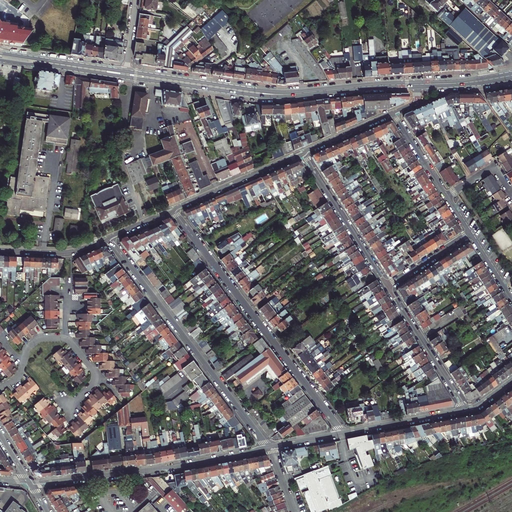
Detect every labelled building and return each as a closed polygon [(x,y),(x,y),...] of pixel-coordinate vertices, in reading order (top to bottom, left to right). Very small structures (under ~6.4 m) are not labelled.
[(157,0),(146,0),(145,8),(156,10),(157,0)] [(200,6),(191,0),(188,5),(199,15),(205,10),(200,6)] [(204,0),(200,6),(205,10),(213,3),(209,0),(204,0)] [(442,7),(434,0),(426,0),(426,1),(430,4),(429,5),(437,12),(438,12),(440,13),(444,8),(442,7)] [(434,0),(442,7),(444,8),(444,9),(446,7),(444,5),(446,3),(442,0),(434,0)] [(477,9),(484,0),(478,0),(475,3),(473,5),(477,9)] [(482,10),(490,2),(487,0),(484,0),(477,9),(475,11),(474,12),(477,15),(479,14),(477,12),(478,11),(480,12),(482,10)] [(486,13),(494,5),(490,2),(482,10),(484,12),(481,15),(480,13),(479,14),(477,15),(481,19),(484,16),(486,13)] [(486,17),(484,16),(481,19),(484,22),(497,9),(494,5),(486,13),(488,15),(486,17)] [(440,13),(437,16),(493,67),(505,65),(499,59),(500,58),(492,50),(497,44),(493,41),(496,37),(465,8),(458,16),(455,19),(453,16),(444,9),(444,8),(440,13)] [(488,26),(501,12),(497,9),(484,22),(488,26)] [(210,39),(217,33),(231,20),(230,19),(222,10),(213,19),(200,29),(208,40),(208,41),(210,39)] [(493,23),(496,25),(505,16),(501,12),(488,26),(492,29),(493,28),(491,26),(493,23)] [(140,14),(138,27),(147,28),(149,15),(140,14)] [(498,29),(499,29),(508,19),(505,16),(496,25),(495,26),(498,29)] [(504,31),(511,22),(508,19),(499,29),(503,33),(504,31)] [(0,43),(22,46),(33,32),(25,31),(17,30),(18,27),(10,26),(10,23),(7,23),(1,22),(0,20),(0,43)] [(511,22),(504,31),(507,33),(501,38),(503,40),(509,35),(511,31),(511,22)] [(166,46),(163,68),(188,71),(189,68),(182,59),(181,60),(174,57),(175,56),(177,57),(178,55),(174,50),(178,46),(182,42),(187,38),(190,35),(191,33),(194,31),(199,27),(196,23),(190,29),(187,26),(184,29),(167,45),(166,46)] [(280,41),(282,39),(285,36),(287,34),(290,32),(292,30),(288,24),(285,26),(282,29),(280,31),(277,33),(275,35),(272,38),(269,40),(267,42),(264,44),(269,50),(272,48),(274,45),(277,43),(280,41)] [(146,39),(147,28),(138,27),(136,38),(146,39)] [(309,31),(311,35),(317,44),(323,40),(313,27),(308,30),(309,31)] [(458,45),(462,41),(449,29),(445,34),(458,45)] [(95,43),(93,43),(91,58),(96,58),(97,53),(98,53),(99,48),(98,48),(100,37),(100,34),(97,33),(95,43)] [(210,39),(214,45),(216,49),(218,51),(220,54),(222,58),(227,55),(225,51),(228,49),(226,46),(224,43),(222,40),(217,33),(210,39)] [(83,57),(86,35),(84,35),(82,43),(79,42),(80,40),(74,39),(71,55),(83,57)] [(90,36),(86,35),(83,57),(91,58),(93,43),(93,40),(90,40),(90,36)] [(317,44),(311,35),(307,38),(313,47),(317,44)] [(106,37),(100,37),(98,48),(99,48),(98,53),(97,53),(96,58),(103,59),(106,39),(106,37)] [(509,49),(496,37),(493,41),(497,44),(492,50),(500,58),(509,49)] [(307,38),(303,41),(309,50),(313,47),(307,38)] [(113,40),(106,39),(103,59),(119,62),(121,61),(123,43),(112,41),(113,40)] [(313,58),(311,55),(308,51),(307,51),(306,48),(303,45),(301,42),(299,39),(292,40),(292,43),(294,43),(294,46),(296,46),(297,50),(298,49),(299,52),(301,52),(301,56),(303,56),(304,59),(305,59),(306,62),(307,62),(308,65),(310,65),(311,69),(312,69),(312,72),(314,72),(314,75),(316,75),(316,78),(318,78),(318,82),(328,81),(326,77),(324,74),(323,71),(322,71),(320,67),(318,64),(315,61),(313,58)] [(210,52),(213,50),(208,41),(208,40),(204,44),(210,52)] [(446,71),(459,70),(459,58),(459,56),(459,54),(453,55),(453,48),(445,41),(446,51),(445,51),(446,60),(445,61),(446,71)] [(155,67),(157,50),(154,50),(153,56),(144,55),(145,46),(144,46),(144,44),(136,43),(134,55),(136,56),(135,59),(141,60),(140,65),(155,67)] [(166,46),(167,45),(158,44),(157,49),(157,50),(155,67),(163,68),(166,46)] [(204,44),(200,46),(207,55),(210,52),(204,44)] [(371,77),(370,63),(370,62),(367,62),(365,45),(362,46),(363,61),(364,78),(371,77)] [(203,58),(196,50),(194,46),(189,50),(190,51),(198,61),(203,58)] [(207,55),(200,46),(196,50),(203,58),(207,55)] [(363,61),(362,46),(355,46),(356,62),(363,61)] [(446,60),(445,51),(445,49),(442,49),(442,56),(437,56),(438,72),(446,71),(445,61),(446,60)] [(198,61),(190,51),(186,55),(187,57),(193,65),(198,61)] [(434,56),(429,56),(431,73),(438,72),(437,56),(437,51),(435,51),(435,53),(434,54),(434,56)] [(332,67),(335,69),(340,80),(346,79),(344,55),(338,56),(339,64),(333,64),(332,62),(333,61),(327,52),(324,54),(331,64),(332,67)] [(403,75),(402,64),(402,55),(402,52),(398,52),(399,60),(388,61),(389,76),(403,75)] [(193,65),(187,57),(184,59),(180,54),(178,55),(182,59),(189,68),(193,65)] [(423,73),(422,58),(421,54),(418,55),(419,61),(420,62),(417,62),(416,58),(412,58),(413,74),(423,73)] [(431,73),(429,56),(429,54),(426,54),(426,58),(422,58),(423,73),(431,73)] [(475,59),(476,70),(483,69),(481,58),(478,54),(474,57),(475,59)] [(402,55),(402,64),(403,75),(413,74),(412,58),(412,55),(402,55)] [(233,78),(235,63),(237,59),(233,56),(228,60),(225,62),(229,65),(228,66),(226,71),(224,71),(223,76),(233,78)] [(389,76),(388,61),(388,56),(376,57),(376,62),(377,77),(389,76)] [(193,69),(192,72),(203,74),(205,64),(209,60),(207,57),(200,63),(199,64),(198,64),(196,66),(195,67),(193,69)] [(274,57),(268,62),(274,69),(278,74),(277,84),(283,85),(299,84),(297,66),(290,67),(291,71),(285,71),(274,57)] [(481,58),(483,69),(492,68),(481,58)] [(237,59),(235,63),(233,78),(244,79),(245,69),(244,68),(242,66),(241,64),(244,61),(237,59)] [(252,64),(257,68),(255,81),(261,82),(263,68),(262,68),(260,68),(259,66),(253,59),(251,61),(252,62),(253,63),(252,64)] [(205,64),(203,74),(209,74),(211,64),(212,64),(209,60),(205,64)] [(335,80),(330,70),(328,68),(326,64),(324,61),(319,64),(325,73),(329,80),(335,80)] [(212,75),(223,76),(224,71),(226,71),(228,66),(229,65),(225,62),(220,65),(214,69),(212,75)] [(340,80),(335,69),(330,70),(335,80),(340,80)] [(60,76),(38,72),(37,77),(34,79),(34,81),(35,84),(36,84),(35,90),(37,91),(50,92),(51,93),(52,91),(53,91),(53,90),(54,90),(55,89),(56,87),(58,87),(60,76)] [(74,78),(67,77),(65,85),(73,86),(74,85),(74,78)] [(76,78),(75,86),(75,96),(75,97),(78,97),(77,109),(83,109),(85,88),(85,80),(76,78)] [(90,80),(89,88),(89,93),(110,94),(110,99),(118,99),(117,94),(119,85),(90,80)] [(508,90),(502,91),(504,102),(506,102),(506,103),(511,111),(511,110),(511,104),(510,102),(508,90)] [(161,106),(167,107),(175,108),(188,109),(182,94),(161,91),(161,97),(161,106)] [(504,102),(502,91),(496,92),(497,104),(503,112),(506,110),(503,106),(501,102),(504,102)] [(500,114),(503,112),(497,104),(496,92),(486,94),(487,99),(492,106),(493,106),(494,108),(498,114),(499,113),(500,114)] [(147,95),(135,93),(130,127),(135,127),(135,130),(142,131),(147,95)] [(409,94),(395,95),(395,107),(400,105),(409,100),(409,94)] [(458,105),(458,94),(451,95),(451,100),(452,100),(452,110),(458,121),(464,118),(458,108),(458,105)] [(471,105),(471,94),(458,94),(458,105),(458,108),(464,118),(465,121),(467,125),(473,135),(476,140),(480,137),(471,122),(470,123),(467,118),(468,118),(468,112),(468,107),(471,107),(471,106),(471,105)] [(484,113),(481,108),(478,110),(474,104),(481,104),(482,107),(485,110),(487,109),(486,107),(488,106),(479,94),(471,94),(471,105),(471,106),(471,108),(474,112),(478,118),(483,114),(484,113)] [(372,95),(362,96),(364,105),(367,119),(377,115),(376,110),(378,110),(389,109),(389,99),(390,99),(390,95),(372,95)] [(451,100),(451,95),(443,98),(453,123),(454,126),(456,131),(462,128),(460,124),(458,121),(452,110),(452,100),(451,100)] [(362,96),(351,97),(355,114),(355,115),(356,118),(357,124),(362,121),(359,106),(364,105),(362,96)] [(345,98),(348,108),(352,108),(353,114),(355,114),(351,97),(345,98)] [(343,115),(340,98),(334,99),(336,110),(337,109),(339,116),(342,116),(343,115)] [(345,98),(340,98),(343,115),(344,116),(347,115),(347,112),(349,112),(348,108),(345,98)] [(453,123),(443,98),(430,104),(434,114),(437,121),(438,123),(442,131),(454,126),(453,123)] [(230,119),(224,100),(216,99),(223,121),(230,119)] [(318,116),(319,120),(325,138),(336,133),(334,125),(334,121),(333,117),(329,100),(316,101),(317,112),(318,114),(316,115),(317,116),(318,116)] [(317,112),(316,101),(310,102),(311,113),(314,121),(319,120),(318,116),(317,116),(316,115),(318,114),(317,112)] [(198,102),(193,103),(195,110),(200,120),(205,119),(200,109),(198,102)] [(311,113),(310,102),(303,103),(305,113),(308,123),(313,122),(314,121),(311,113)] [(242,117),(239,103),(232,105),(234,116),(238,115),(239,117),(242,117)] [(298,114),(297,104),(290,105),(291,115),(298,114)] [(434,114),(430,104),(424,106),(431,122),(433,126),(438,123),(437,121),(434,114)] [(290,105),(283,106),(284,116),(288,115),(291,115),(290,105)] [(206,106),(200,109),(205,119),(211,116),(206,106)] [(272,106),(261,106),(261,116),(261,121),(262,124),(263,124),(263,122),(265,122),(265,120),(268,120),(268,116),(272,116),(272,106)] [(272,106),(272,116),(282,116),(285,125),(287,125),(286,121),(284,116),(283,106),(272,106)] [(430,122),(431,122),(424,106),(419,109),(424,121),(428,120),(429,123),(430,122)] [(424,121),(419,109),(412,112),(421,126),(424,125),(426,124),(424,121)] [(404,118),(417,138),(425,132),(422,128),(421,126),(412,112),(405,115),(404,118)] [(20,217),(20,215),(20,212),(34,213),(34,211),(44,212),(46,212),(49,178),(35,177),(42,123),(48,124),(45,142),(66,145),(69,119),(27,113),(25,125),(24,125),(18,167),(20,167),(18,179),(11,178),(6,216),(20,217)] [(256,113),(242,117),(243,124),(244,127),(247,127),(247,128),(251,127),(252,131),(261,130),(258,118),(256,118),(256,113)] [(493,129),(483,114),(478,118),(488,133),(493,129)] [(499,118),(509,131),(511,128),(502,116),(499,118)] [(333,117),(334,121),(337,121),(338,124),(334,125),(336,133),(341,131),(339,123),(339,119),(337,119),(336,117),(335,117),(333,117)] [(279,118),(273,118),(278,136),(283,135),(280,126),(279,127),(279,118)] [(205,119),(200,120),(209,139),(210,139),(216,136),(213,129),(216,128),(216,127),(214,124),(219,122),(218,120),(211,123),(209,120),(206,122),(205,119)] [(390,122),(383,124),(390,137),(392,141),(396,139),(398,141),(402,138),(392,122),(390,122)] [(244,127),(243,124),(239,125),(243,143),(247,142),(244,127)] [(390,137),(383,124),(379,126),(384,135),(388,145),(389,145),(393,144),(392,142),(391,143),(388,138),(390,137)] [(172,125),(166,127),(162,129),(165,136),(163,137),(164,140),(161,141),(164,151),(163,151),(149,157),(153,167),(159,164),(164,162),(168,161),(170,160),(180,156),(183,155),(184,155),(186,154),(193,151),(194,151),(191,142),(178,147),(174,137),(175,136),(172,125)] [(379,126),(371,130),(374,136),(378,147),(383,154),(385,157),(389,154),(391,152),(392,152),(389,145),(388,145),(386,146),(387,147),(386,148),(383,144),(382,144),(379,138),(384,135),(379,126)] [(199,128),(196,129),(204,148),(207,146),(201,134),(199,128)] [(371,130),(363,133),(368,143),(371,149),(374,154),(375,153),(374,151),(377,149),(371,137),(374,136),(371,130)] [(310,133),(305,136),(303,131),(299,132),(296,133),(298,138),(302,148),(313,143),(311,136),(310,133)] [(457,134),(462,144),(469,141),(464,131),(457,134)] [(417,138),(423,147),(428,144),(424,138),(427,136),(425,132),(417,138)] [(363,133),(358,135),(364,149),(366,152),(369,157),(371,155),(369,152),(366,146),(365,146),(365,144),(368,143),(363,133)] [(364,149),(358,135),(353,138),(358,148),(360,154),(366,163),(368,162),(366,158),(363,152),(362,150),(364,149)] [(226,138),(220,140),(223,146),(224,149),(229,147),(226,138)] [(298,138),(291,141),(294,151),(302,148),(298,138)] [(347,140),(353,152),(356,157),(359,162),(361,161),(358,155),(356,151),(355,151),(354,150),(358,148),(353,138),(347,140)] [(394,144),(396,149),(405,143),(402,138),(398,141),(394,144)] [(232,154),(236,163),(243,161),(240,151),(236,139),(232,140),(234,147),(230,149),(231,150),(232,154)] [(80,141),(71,140),(69,153),(67,153),(65,163),(68,163),(66,174),(76,175),(80,141)] [(351,154),(353,152),(347,140),(342,143),(347,156),(351,154)] [(291,141),(281,145),(284,156),(294,151),(291,141)] [(342,143),(335,146),(339,155),(343,153),(345,157),(347,156),(342,143)] [(394,153),(396,156),(409,148),(405,143),(396,149),(392,152),(391,152),(393,154),(394,153)] [(423,147),(429,157),(437,152),(433,146),(432,146),(434,149),(432,150),(430,147),(428,144),(423,147)] [(335,146),(329,148),(333,157),(337,156),(340,161),(341,160),(339,155),(335,146)] [(253,169),(248,147),(240,151),(243,161),(247,172),(253,169)] [(324,151),(328,160),(331,159),(333,165),(336,163),(333,157),(329,148),(324,151)] [(399,160),(402,158),(411,152),(409,148),(396,156),(395,156),(398,161),(399,160)] [(499,162),(498,162),(500,165),(511,157),(510,154),(511,152),(511,149),(511,148),(498,157),(499,159),(498,160),(499,162)] [(277,150),(272,152),(275,160),(280,158),(277,150)] [(482,151),(478,153),(486,165),(489,162),(488,161),(490,160),(489,159),(492,158),(487,150),(483,152),(482,151)] [(327,164),(324,166),(326,170),(331,167),(328,160),(324,151),(318,153),(322,162),(325,161),(327,164)] [(400,164),(401,165),(414,156),(411,152),(402,158),(404,160),(400,163),(401,164),(400,164)] [(437,152),(429,157),(434,165),(442,160),(437,152)] [(322,162),(318,153),(314,155),(313,158),(319,168),(322,166),(321,163),(322,162)] [(475,157),(472,159),(477,167),(480,166),(480,167),(482,166),(483,166),(486,165),(478,153),(474,156),(475,157)] [(236,163),(232,154),(227,156),(226,156),(230,165),(230,166),(236,163)] [(383,154),(377,158),(386,173),(393,169),(391,165),(388,161),(386,159),(385,157),(383,154)] [(180,156),(170,160),(172,164),(182,161),(185,159),(183,155),(180,156)] [(402,170),(404,169),(417,161),(414,156),(401,165),(403,168),(401,169),(402,170)] [(149,157),(130,164),(135,177),(138,183),(144,180),(142,176),(150,173),(148,168),(153,167),(149,157)] [(511,157),(500,165),(503,169),(503,168),(504,170),(506,169),(507,172),(511,168),(511,157)] [(182,161),(172,164),(174,169),(184,165),(187,164),(185,159),(182,161)] [(218,183),(231,177),(227,167),(224,160),(223,159),(211,165),(218,183)] [(463,162),(465,166),(470,174),(474,172),(474,171),(475,170),(475,169),(477,167),(472,159),(468,161),(467,160),(463,162)] [(443,161),(443,160),(442,160),(434,165),(439,172),(444,169),(440,163),(443,161)] [(197,161),(190,164),(191,168),(193,173),(195,177),(197,182),(199,187),(200,190),(211,185),(207,175),(204,177),(197,161)] [(247,172),(243,161),(236,163),(240,173),(241,175),(247,172)] [(333,165),(331,167),(326,170),(322,172),(324,176),(325,178),(339,169),(337,166),(341,163),(339,161),(336,163),(333,165)] [(407,174),(408,173),(420,165),(417,161),(404,169),(407,174)] [(293,164),(288,166),(294,179),(292,181),(294,184),(300,193),(306,190),(303,186),(300,188),(297,184),(299,183),(297,180),(297,178),(298,177),(300,177),(301,177),(302,177),(303,177),(304,176),(308,174),(301,163),(297,162),(293,164)] [(230,166),(230,165),(227,167),(231,177),(240,173),(236,163),(230,166)] [(135,177),(130,164),(126,165),(133,185),(135,184),(138,183),(135,177)] [(329,183),(338,176),(336,174),(346,167),(345,164),(339,169),(325,178),(327,181),(329,183)] [(184,165),(174,169),(175,171),(176,174),(186,170),(184,165)] [(408,173),(410,177),(422,169),(420,165),(408,173)] [(285,167),(282,169),(285,178),(288,176),(290,180),(287,182),(288,184),(286,185),(288,188),(294,184),(292,181),(294,179),(288,166),(285,167)] [(449,167),(439,173),(442,178),(443,178),(444,179),(445,180),(446,182),(448,182),(451,187),(455,184),(456,184),(456,183),(459,181),(456,176),(455,176),(449,167)] [(177,176),(179,179),(190,174),(188,169),(186,170),(176,174),(177,176)] [(279,170),(275,172),(279,181),(281,179),(284,186),(283,187),(285,191),(289,189),(288,188),(286,185),(288,184),(287,182),(285,178),(282,169),(279,170)] [(422,169),(410,177),(412,180),(410,181),(411,183),(413,182),(425,174),(422,169)] [(284,193),(281,188),(279,181),(275,172),(273,173),(269,175),(272,183),(275,190),(277,188),(280,194),(282,192),(283,194),(284,193)] [(179,181),(181,184),(190,180),(194,178),(195,177),(193,173),(192,173),(190,174),(188,175),(179,179),(179,181)] [(331,186),(332,189),(350,177),(348,174),(343,178),(341,175),(338,176),(329,183),(331,186)] [(408,191),(416,186),(428,178),(425,174),(413,182),(415,184),(406,189),(408,191)] [(274,197),(277,195),(275,190),(272,183),(269,175),(266,176),(261,178),(265,186),(268,185),(270,190),(271,190),(274,197)] [(334,191),(335,193),(347,186),(346,183),(348,182),(347,181),(349,180),(350,180),(355,177),(354,176),(353,175),(350,177),(332,189),(334,191)] [(482,184),(485,188),(497,181),(495,177),(494,178),(493,176),(492,177),(491,175),(482,180),(484,183),(482,184)] [(346,183),(347,186),(353,182),(356,180),(355,177),(350,180),(349,180),(347,181),(348,182),(346,183)] [(157,178),(146,182),(150,191),(160,187),(157,178)] [(258,186),(259,189),(265,186),(261,178),(255,181),(256,183),(257,183),(258,186)] [(416,189),(418,191),(431,183),(428,178),(416,186),(418,188),(416,189)] [(168,186),(165,180),(162,181),(166,192),(164,193),(169,206),(175,204),(168,186)] [(181,185),(183,189),(192,185),(190,180),(181,184),(181,185)] [(255,181),(250,183),(255,195),(259,194),(257,190),(259,189),(258,186),(257,183),(256,183),(255,181)] [(497,181),(485,188),(488,192),(489,191),(491,194),(500,189),(499,187),(500,186),(499,185),(499,184),(497,181)] [(173,184),(174,187),(174,188),(180,202),(185,200),(177,182),(173,184)] [(337,196),(338,198),(351,189),(352,190),(353,189),(353,188),(355,187),(353,182),(347,186),(335,193),(337,196)] [(183,190),(185,193),(194,189),(197,188),(195,183),(192,185),(183,189),(183,190)] [(246,189),(246,191),(249,190),(254,201),(255,200),(258,206),(260,205),(255,195),(250,183),(244,186),(245,189),(246,189)] [(418,191),(421,196),(434,187),(431,183),(418,191)] [(130,212),(118,184),(113,186),(108,188),(100,191),(96,194),(91,196),(101,221),(113,215),(116,214),(118,218),(130,212)] [(168,186),(175,204),(180,202),(174,188),(174,187),(173,184),(168,186)] [(244,202),(245,205),(248,204),(248,202),(244,192),(246,191),(246,189),(245,189),(244,186),(238,188),(242,197),(244,202)] [(351,189),(338,198),(340,201),(341,202),(361,189),(359,187),(352,192),(351,191),(352,191),(352,190),(351,189)] [(419,197),(422,201),(427,198),(437,192),(434,187),(421,196),(419,196),(419,197)] [(242,197),(238,188),(229,192),(230,195),(231,194),(232,196),(234,200),(242,197)] [(343,206),(345,209),(357,201),(355,198),(366,191),(363,188),(361,189),(341,202),(343,206)] [(194,189),(185,193),(185,195),(187,199),(196,194),(194,189)] [(327,203),(318,189),(308,195),(317,210),(327,203)] [(500,189),(492,195),(494,198),(492,200),(495,204),(503,199),(507,196),(505,193),(504,193),(503,191),(502,192),(500,189)] [(228,203),(225,204),(223,206),(225,209),(231,206),(231,205),(232,204),(229,198),(232,196),(231,194),(230,195),(229,192),(224,194),(228,203)] [(437,192),(427,198),(429,199),(424,202),(424,203),(421,205),(422,206),(419,207),(420,208),(439,196),(437,192)] [(350,216),(351,218),(360,212),(358,210),(361,208),(362,209),(365,207),(366,209),(374,203),(375,202),(382,198),(379,193),(360,206),(348,213),(350,216)] [(218,208),(221,206),(219,201),(223,200),(225,204),(228,203),(224,194),(214,199),(218,208)] [(427,208),(429,210),(442,201),(439,196),(420,208),(419,209),(422,214),(424,212),(423,210),(427,208)] [(348,213),(360,206),(358,204),(365,199),(363,197),(357,201),(345,209),(347,211),(348,213)] [(214,199),(211,200),(216,214),(219,213),(221,217),(222,216),(222,215),(218,208),(214,199)] [(505,201),(503,199),(495,204),(491,206),(494,210),(496,209),(498,212),(506,207),(504,204),(505,204),(504,202),(505,202),(505,201)] [(211,200),(207,202),(211,212),(212,213),(213,215),(215,214),(216,216),(217,215),(216,214),(211,200)] [(431,210),(432,213),(445,205),(442,201),(429,210),(427,211),(428,212),(431,210)] [(207,202),(203,204),(207,213),(209,212),(210,213),(211,212),(207,202)] [(315,219),(318,217),(330,209),(327,203),(317,210),(313,212),(315,214),(312,217),(312,218),(306,222),(307,224),(312,221),(315,219)] [(353,221),(354,223),(366,215),(377,208),(374,203),(366,209),(360,212),(351,218),(353,221)] [(198,206),(202,215),(205,220),(206,220),(206,218),(209,217),(207,213),(203,204),(198,206)] [(438,212),(440,215),(448,210),(445,205),(432,213),(428,216),(430,219),(436,215),(435,214),(438,212)] [(205,220),(202,215),(198,206),(194,208),(198,217),(200,221),(201,222),(202,224),(206,222),(205,220)] [(79,210),(66,208),(65,217),(78,219),(79,210)] [(198,217),(194,208),(189,210),(193,219),(196,218),(199,223),(201,222),(200,221),(198,217)] [(330,209),(318,217),(320,219),(319,220),(320,222),(321,221),(333,213),(330,209)] [(184,212),(190,221),(197,230),(200,228),(193,219),(189,210),(184,212)] [(436,225),(440,222),(451,214),(448,210),(440,215),(441,217),(439,219),(429,225),(431,228),(433,226),(436,225)] [(500,220),(503,225),(511,219),(511,212),(510,213),(509,210),(500,216),(498,217),(500,220)] [(323,226),(324,225),(336,218),(335,216),(333,213),(321,221),(323,224),(322,225),(323,226)] [(439,229),(443,226),(454,219),(451,214),(440,222),(442,225),(437,227),(439,229)] [(356,226),(357,227),(369,220),(366,215),(354,223),(356,226)] [(64,219),(56,218),(54,232),(63,233),(64,219)] [(326,231),(327,230),(339,223),(338,221),(336,218),(324,225),(326,229),(325,229),(326,231)] [(359,230),(360,232),(374,223),(371,218),(369,220),(357,227),(359,230)] [(186,240),(171,220),(168,219),(162,222),(165,225),(173,236),(177,235),(183,243),(186,240)] [(374,223),(360,232),(362,235),(363,237),(376,229),(374,226),(381,221),(380,219),(374,223)] [(454,219),(443,226),(446,231),(450,228),(457,224),(454,219)] [(339,223),(327,230),(326,231),(324,232),(326,235),(320,238),(321,240),(328,236),(329,235),(342,227),(341,226),(339,223)] [(457,224),(450,228),(451,230),(452,229),(453,231),(447,235),(446,233),(443,236),(447,242),(461,233),(461,230),(457,224)] [(173,236),(165,225),(157,228),(166,240),(169,237),(172,241),(172,240),(177,245),(179,243),(173,236)] [(376,229),(363,237),(366,242),(381,232),(388,228),(387,225),(382,228),(381,225),(376,229)] [(85,228),(71,226),(70,234),(84,236),(85,228)] [(431,228),(434,233),(442,245),(447,242),(443,236),(441,234),(439,230),(437,232),(436,231),(436,230),(433,226),(431,228)] [(324,244),(331,240),(345,232),(344,230),(342,227),(329,235),(328,236),(329,238),(323,242),(324,244)] [(150,231),(160,243),(163,241),(170,250),(172,248),(166,240),(157,228),(150,231)] [(150,231),(143,234),(153,248),(157,245),(157,246),(165,257),(168,255),(160,243),(150,231)] [(345,232),(331,240),(333,243),(324,248),(326,250),(339,242),(348,236),(347,235),(345,232)] [(366,242),(369,247),(384,237),(381,232),(366,242)] [(229,249),(231,253),(236,249),(240,246),(251,237),(249,234),(243,239),(242,238),(243,237),(240,233),(229,238),(228,237),(225,239),(225,240),(219,244),(220,246),(217,248),(222,254),(229,249)] [(431,233),(429,234),(432,239),(438,248),(442,245),(434,233),(432,234),(431,233)] [(136,238),(145,250),(148,248),(154,255),(155,254),(158,258),(160,256),(153,248),(143,234),(136,238)] [(348,236),(339,242),(340,244),(330,251),(331,254),(342,247),(351,241),(350,239),(348,236)] [(425,238),(427,242),(433,251),(438,248),(432,239),(429,241),(429,240),(427,236),(425,238)] [(369,247),(372,251),(384,244),(382,241),(385,239),(384,237),(369,247)] [(120,243),(135,263),(140,260),(138,257),(136,254),(135,255),(134,253),(137,251),(129,241),(126,238),(122,240),(120,243)] [(136,238),(129,241),(137,251),(140,249),(144,253),(140,256),(144,260),(150,256),(145,250),(136,238)] [(414,241),(416,244),(424,256),(428,254),(423,245),(420,246),(420,245),(418,242),(419,241),(417,239),(414,241)] [(391,246),(375,256),(378,260),(393,251),(391,248),(401,241),(400,240),(391,246)] [(420,241),(423,245),(428,254),(433,251),(427,242),(424,244),(424,243),(424,242),(422,240),(420,241)] [(334,255),(336,257),(354,245),(352,243),(351,241),(342,247),(343,249),(334,255)] [(372,251),(375,256),(391,246),(388,241),(384,244),(372,251)] [(401,252),(402,253),(406,251),(405,247),(407,246),(411,253),(408,255),(414,263),(419,259),(411,246),(408,241),(398,247),(400,251),(401,252)] [(307,254),(312,251),(306,242),(302,245),(307,254)] [(460,248),(465,256),(468,254),(470,257),(476,253),(470,244),(467,243),(460,248)] [(413,245),(411,246),(419,259),(424,256),(416,244),(414,246),(413,245)] [(341,262),(345,259),(357,251),(354,245),(336,257),(327,263),(329,266),(328,266),(329,268),(340,260),(341,262)] [(225,267),(237,258),(235,254),(242,248),(240,246),(236,249),(231,253),(221,261),(225,267)] [(99,249),(103,258),(104,259),(108,258),(110,262),(111,262),(115,267),(118,265),(106,249),(103,248),(99,249)] [(460,248),(456,251),(463,262),(465,260),(471,269),(473,267),(470,263),(468,260),(465,256),(460,248)] [(101,263),(95,251),(91,253),(95,262),(97,261),(99,264),(101,263)] [(346,264),(347,265),(360,256),(357,251),(345,259),(346,261),(341,265),(342,267),(346,264)] [(378,260),(381,265),(401,252),(400,251),(395,254),(393,251),(378,260)] [(451,253),(457,262),(460,260),(462,262),(463,262),(456,251),(451,253)] [(225,267),(230,273),(242,263),(240,260),(239,261),(238,259),(239,258),(239,259),(241,258),(246,254),(245,252),(237,258),(225,267)] [(401,252),(381,265),(384,269),(397,261),(396,260),(399,258),(399,256),(402,254),(402,253),(401,252)] [(95,262),(91,253),(86,255),(92,267),(95,266),(98,272),(100,271),(95,262)] [(451,253),(447,256),(454,267),(458,264),(457,262),(451,253)] [(92,267),(86,255),(80,258),(83,263),(87,269),(92,267)] [(360,256),(347,265),(350,270),(364,261),(360,256)] [(447,256),(443,259),(450,270),(454,267),(447,256)] [(74,263),(77,267),(83,263),(80,258),(78,258),(75,261),(76,262),(74,263)] [(384,269),(387,274),(392,271),(392,272),(396,269),(396,268),(400,266),(397,263),(402,260),(401,258),(397,261),(384,269)] [(62,259),(51,259),(51,273),(56,273),(62,268),(62,259)] [(204,266),(198,259),(193,263),(192,264),(198,271),(199,270),(204,266)] [(443,259),(439,262),(446,273),(450,270),(443,259)] [(234,278),(242,272),(240,270),(243,267),(242,267),(247,263),(246,261),(242,263),(230,273),(234,278)] [(364,261),(350,270),(345,273),(347,275),(347,276),(352,272),(354,276),(368,267),(364,261)] [(439,262),(433,265),(443,281),(445,280),(443,276),(446,274),(446,273),(439,262)] [(482,262),(473,267),(471,269),(470,269),(472,272),(468,275),(469,276),(471,275),(485,266),(482,262)] [(81,270),(82,272),(87,269),(83,263),(77,267),(80,271),(81,270)] [(254,266),(252,263),(242,272),(234,278),(238,283),(246,277),(244,274),(249,271),(248,270),(254,266)] [(391,278),(405,269),(402,264),(400,266),(396,268),(396,269),(392,272),(392,271),(387,274),(389,277),(391,278)] [(113,280),(114,283),(126,274),(118,265),(115,267),(98,280),(95,282),(98,286),(99,287),(107,281),(109,283),(113,280)] [(433,265),(427,269),(435,281),(438,279),(440,282),(443,281),(433,265)] [(460,276),(464,273),(460,266),(455,269),(458,272),(460,276)] [(485,266),(471,275),(472,276),(474,275),(476,277),(487,270),(485,266)] [(149,267),(142,272),(147,278),(153,273),(149,267)] [(368,267),(354,276),(347,280),(352,288),(362,281),(361,279),(366,275),(371,272),(369,270),(368,267)] [(199,279),(201,281),(209,274),(205,269),(201,273),(185,285),(187,288),(199,279)] [(427,269),(423,272),(431,285),(433,283),(436,287),(438,285),(435,281),(427,269)] [(250,292),(254,288),(250,284),(260,276),(255,270),(246,277),(238,283),(246,294),(250,292)] [(487,270),(476,277),(474,279),(475,281),(477,280),(479,282),(490,275),(487,270)] [(323,272),(315,277),(319,283),(327,278),(323,272)] [(423,272),(418,275),(426,287),(429,291),(430,293),(432,291),(429,286),(431,285),(423,272)] [(117,286),(117,288),(129,279),(126,274),(114,283),(111,286),(113,285),(115,287),(117,286)] [(195,293),(197,292),(205,285),(206,286),(209,283),(209,282),(213,279),(209,274),(201,281),(198,283),(200,285),(193,291),(195,293)] [(414,278),(422,290),(426,287),(418,275),(414,278)] [(490,275),(479,282),(472,286),(473,288),(478,285),(480,287),(493,279),(490,275)] [(46,282),(51,286),(54,286),(54,278),(50,278),(46,282)] [(414,278),(409,281),(417,293),(422,290),(414,278)] [(117,288),(114,290),(117,294),(119,293),(132,283),(129,279),(117,288)] [(205,285),(197,292),(198,294),(202,291),(202,290),(203,289),(205,293),(216,284),(213,279),(209,282),(209,283),(206,286),(205,285)] [(482,289),(483,291),(496,283),(493,279),(480,287),(479,288),(481,289),(482,289)] [(363,294),(364,295),(379,285),(378,284),(376,280),(370,284),(367,286),(369,289),(365,291),(366,292),(363,294)] [(409,281),(404,284),(416,301),(418,300),(414,295),(417,293),(409,281)] [(42,285),(42,290),(50,290),(51,286),(46,282),(42,285)] [(126,292),(127,293),(135,287),(132,283),(119,293),(122,296),(125,293),(126,292)] [(496,283),(483,291),(482,292),(483,294),(484,293),(486,296),(498,288),(496,283)] [(204,301),(209,297),(212,295),(213,295),(216,292),(220,289),(216,284),(205,293),(207,295),(206,295),(206,296),(200,301),(202,303),(204,301)] [(416,301),(404,284),(398,288),(397,291),(408,307),(416,301)] [(250,292),(254,297),(257,295),(262,291),(258,285),(254,288),(250,292)] [(363,295),(367,301),(382,290),(381,288),(379,285),(364,295),(363,295)] [(163,286),(157,291),(160,295),(167,290),(163,286)] [(125,302),(139,291),(135,287),(127,293),(124,296),(124,297),(123,298),(125,300),(123,302),(124,303),(125,302)] [(498,288),(486,296),(480,300),(481,302),(485,300),(485,299),(488,297),(489,300),(501,292),(498,288)] [(212,295),(209,297),(210,299),(205,303),(206,304),(204,305),(205,306),(203,307),(204,308),(213,302),(224,294),(220,289),(216,292),(213,295),(212,295)] [(382,290),(367,301),(363,303),(365,306),(371,302),(372,305),(386,296),(385,294),(382,290)] [(143,298),(139,291),(125,302),(127,304),(129,303),(132,307),(143,298)] [(501,292),(489,300),(484,303),(485,305),(491,302),(493,305),(496,303),(505,298),(501,292)] [(169,293),(162,298),(165,301),(171,296),(169,293)] [(207,295),(205,293),(196,300),(197,302),(199,300),(200,301),(206,296),(206,295),(207,295)] [(224,294),(213,302),(214,304),(209,308),(211,311),(219,304),(220,305),(224,302),(223,301),(227,298),(224,294)] [(408,307),(411,312),(421,306),(419,303),(430,296),(428,294),(425,295),(421,298),(418,300),(416,301),(408,307)] [(255,306),(262,301),(257,295),(254,297),(251,300),(255,306)] [(175,301),(171,296),(165,301),(168,306),(175,301)] [(370,309),(372,312),(389,301),(386,296),(372,305),(374,307),(370,309)] [(135,315),(142,309),(140,307),(147,302),(143,298),(132,307),(135,310),(127,316),(130,319),(135,315)] [(205,315),(209,320),(212,318),(231,303),(227,298),(223,301),(224,302),(220,305),(219,304),(211,311),(205,315)] [(255,306),(262,315),(279,302),(275,298),(267,303),(264,299),(262,301),(255,306)] [(488,313),(489,316),(508,304),(505,298),(496,303),(493,305),(489,308),(491,311),(488,313)] [(172,311),(178,306),(183,302),(180,299),(169,307),(172,311)] [(389,301),(372,312),(374,315),(382,310),(384,312),(393,306),(389,301)] [(411,312),(414,317),(424,311),(422,308),(423,308),(428,304),(427,301),(421,306),(411,312)] [(262,315),(268,323),(285,310),(293,304),(291,302),(283,308),(279,302),(262,315)] [(231,303),(212,318),(216,323),(223,317),(235,308),(231,303)] [(135,315),(139,320),(153,309),(149,304),(142,309),(135,315)] [(498,313),(500,316),(511,308),(508,304),(489,316),(491,318),(494,317),(493,316),(498,313)] [(414,317),(420,326),(432,318),(428,312),(435,308),(433,305),(424,311),(414,317)] [(178,306),(172,311),(176,315),(181,311),(178,306)] [(393,306),(384,312),(385,315),(379,319),(381,321),(387,317),(388,318),(392,315),(391,315),(396,311),(393,306)] [(218,325),(220,327),(238,313),(235,308),(223,317),(225,320),(218,325)] [(498,323),(502,320),(511,314),(511,309),(511,308),(500,316),(495,319),(498,323)] [(139,320),(143,325),(156,314),(153,309),(139,320)] [(186,315),(183,310),(181,311),(176,315),(179,320),(186,315)] [(268,323),(273,329),(277,327),(282,322),(280,320),(286,315),(285,314),(287,312),(285,310),(268,323)] [(45,319),(58,319),(57,316),(60,316),(60,311),(57,311),(44,311),(43,311),(43,315),(45,315),(45,319)] [(387,317),(381,321),(382,324),(388,320),(390,322),(392,321),(399,316),(396,311),(391,315),(392,315),(388,318),(387,317)] [(93,317),(93,313),(87,313),(77,313),(77,317),(80,317),(80,322),(91,322),(92,322),(92,317),(93,317)] [(238,313),(220,327),(216,331),(218,333),(230,325),(231,327),(242,318),(238,313)] [(143,332),(144,331),(160,319),(156,314),(143,325),(145,327),(142,330),(143,332)] [(179,320),(183,325),(191,319),(187,314),(186,315),(179,320)] [(497,330),(499,332),(499,333),(503,331),(510,326),(511,324),(511,314),(502,320),(504,323),(500,326),(501,327),(497,330)] [(26,319),(34,329),(39,325),(35,321),(30,316),(26,319)] [(294,319),(291,316),(282,322),(277,327),(281,333),(291,325),(289,323),(294,319)] [(399,316),(392,321),(395,325),(402,321),(399,316)] [(432,318),(420,326),(422,330),(423,330),(428,326),(429,326),(434,322),(438,320),(437,319),(435,320),(433,317),(432,318)] [(242,318),(231,327),(223,333),(225,335),(228,333),(229,334),(234,330),(235,333),(247,324),(242,318)] [(26,319),(22,323),(30,333),(34,329),(26,319)] [(58,319),(45,319),(45,324),(46,324),(46,327),(57,327),(57,323),(60,323),(59,319),(58,319)] [(160,319),(144,331),(145,332),(148,330),(148,331),(150,329),(152,332),(163,324),(160,319)] [(402,321),(395,325),(390,328),(392,331),(383,336),(385,339),(397,332),(406,326),(402,321)] [(18,326),(26,336),(30,333),(22,323),(18,326)] [(155,337),(167,328),(163,324),(152,332),(148,335),(146,337),(149,341),(155,337)] [(237,335),(239,338),(242,336),(251,329),(247,324),(235,333),(228,338),(229,341),(237,335)] [(18,326),(14,330),(19,336),(22,340),(26,336),(18,326)] [(406,326),(397,332),(399,334),(391,339),(387,342),(388,345),(391,343),(392,342),(396,340),(409,331),(406,326)] [(158,340),(159,341),(170,333),(167,328),(155,337),(158,340)] [(77,338),(84,338),(91,338),(91,334),(90,334),(90,329),(79,329),(79,334),(77,334),(77,338)] [(251,344),(257,339),(253,335),(254,334),(251,329),(242,336),(247,342),(248,341),(250,344),(251,343),(251,344)] [(346,335),(349,339),(357,334),(353,329),(346,335)] [(19,336),(14,330),(9,334),(11,336),(10,337),(13,341),(19,336)] [(190,334),(194,339),(200,335),(196,330),(190,334)] [(428,339),(434,348),(445,341),(450,337),(448,334),(445,336),(442,330),(428,339)] [(409,331),(396,340),(392,342),(391,343),(394,346),(391,348),(392,350),(393,349),(412,337),(409,331)] [(492,336),(497,342),(503,338),(501,336),(502,335),(506,335),(503,331),(499,333),(499,332),(492,336)] [(166,351),(172,347),(178,342),(170,333),(159,341),(159,342),(166,351)] [(194,339),(198,344),(204,340),(200,335),(194,339)] [(19,336),(13,341),(16,344),(17,344),(19,346),(24,342),(22,340),(19,336)] [(492,336),(488,338),(502,360),(506,357),(497,342),(492,336)] [(412,337),(393,349),(394,351),(401,347),(400,346),(401,345),(407,353),(418,346),(412,337)] [(91,338),(84,338),(84,342),(81,342),(81,346),(89,346),(98,346),(98,342),(96,342),(96,338),(91,338)] [(261,339),(253,345),(261,355),(269,349),(261,339)] [(204,340),(198,344),(202,349),(207,345),(204,340)] [(294,354),(295,353),(298,357),(309,348),(303,341),(299,344),(296,346),(296,347),(292,350),(294,354)] [(434,348),(441,359),(454,350),(451,345),(448,347),(445,341),(434,348)] [(309,348),(298,357),(301,361),(302,362),(306,359),(305,358),(309,355),(310,355),(318,349),(324,345),(322,343),(320,345),(319,344),(316,346),(315,344),(309,348)] [(207,345),(202,349),(205,354),(211,349),(207,345)] [(166,351),(165,352),(169,358),(172,356),(182,348),(180,346),(174,350),(172,347),(166,351)] [(407,353),(401,357),(402,360),(404,359),(406,362),(422,352),(418,346),(407,353)] [(182,348),(172,356),(177,362),(178,361),(187,354),(182,348)] [(55,360),(58,363),(60,361),(69,353),(67,351),(65,352),(62,349),(54,356),(56,359),(55,360)] [(269,349),(261,355),(259,356),(250,363),(246,366),(242,369),(238,372),(235,374),(234,375),(242,385),(246,383),(248,385),(250,383),(253,380),(254,381),(256,379),(256,378),(259,376),(260,376),(262,374),(266,370),(268,373),(267,374),(266,379),(271,379),(272,379),(273,381),(277,378),(279,377),(279,378),(287,372),(269,349)] [(306,359),(302,362),(305,366),(313,360),(317,357),(321,354),(320,352),(320,351),(318,349),(310,355),(309,355),(305,358),(306,359)] [(212,350),(206,355),(210,360),(215,356),(216,356),(212,350)] [(0,364),(0,365),(9,358),(6,356),(8,354),(6,351),(5,352),(0,355),(0,364)] [(308,370),(309,371),(313,368),(312,367),(316,364),(325,358),(330,354),(328,351),(323,355),(315,362),(313,360),(305,366),(308,370)] [(69,353),(60,361),(62,364),(63,363),(66,367),(74,360),(72,356),(74,355),(71,352),(69,353)] [(422,352),(406,362),(399,367),(401,370),(406,367),(405,366),(411,362),(413,366),(426,358),(422,352)] [(103,353),(96,353),(96,357),(94,357),(94,361),(103,361),(110,361),(110,357),(108,357),(108,353),(103,353)] [(178,361),(184,368),(192,362),(187,354),(178,361)] [(238,364),(234,367),(230,370),(226,373),(222,376),(226,381),(230,378),(234,375),(235,374),(238,372),(242,369),(246,366),(250,363),(259,356),(258,354),(253,357),(251,354),(246,358),(242,361),(238,364)] [(502,360),(501,360),(510,375),(511,374),(511,365),(508,360),(506,357),(502,360)] [(2,369),(4,372),(12,365),(10,362),(12,361),(9,358),(0,365),(0,368),(1,370),(2,369)] [(76,358),(74,360),(66,367),(65,367),(67,370),(68,369),(71,372),(79,365),(77,363),(79,361),(76,358)] [(311,374),(312,375),(320,369),(319,367),(323,363),(327,361),(325,358),(316,364),(312,367),(313,368),(309,371),(310,373),(311,374)] [(429,363),(426,358),(413,366),(410,369),(413,373),(414,373),(429,363)] [(444,364),(451,374),(458,369),(452,359),(444,364)] [(500,359),(495,362),(505,379),(510,375),(501,360),(500,359)] [(100,366),(100,369),(109,369),(116,369),(116,366),(115,366),(115,361),(110,361),(103,361),(103,366),(100,366)] [(219,361),(214,365),(219,371),(224,367),(219,361)] [(505,379),(495,362),(494,361),(490,364),(491,367),(501,382),(505,379)] [(184,368),(182,370),(191,382),(193,381),(202,374),(192,362),(184,368)] [(12,365),(4,372),(3,373),(6,376),(7,375),(9,378),(17,371),(15,368),(17,366),(14,363),(12,365)] [(315,379),(316,380),(320,377),(319,376),(323,373),(324,373),(333,366),(331,363),(326,367),(324,366),(320,369),(312,375),(315,379)] [(429,363),(414,373),(415,375),(422,371),(424,374),(432,368),(429,363)] [(79,365),(71,372),(70,373),(72,376),(73,375),(76,378),(84,371),(82,368),(84,367),(81,364),(79,365)] [(320,377),(316,380),(319,384),(331,375),(332,375),(330,372),(336,367),(335,365),(333,366),(324,373),(323,373),(319,376),(320,377)] [(323,389),(326,393),(338,384),(336,381),(341,378),(343,380),(354,372),(351,367),(345,371),(330,382),(326,385),(327,386),(323,389)] [(458,369),(451,374),(453,378),(461,373),(463,372),(464,371),(461,367),(458,369)] [(487,369),(487,370),(497,385),(501,382),(491,367),(487,369)] [(319,384),(323,389),(327,386),(326,385),(330,382),(345,371),(342,368),(336,372),(337,374),(333,377),(331,375),(319,384)] [(424,374),(417,378),(419,380),(416,382),(414,385),(415,386),(420,383),(430,376),(435,373),(432,368),(424,374)] [(484,373),(493,388),(497,385),(487,370),(483,372),(484,373)] [(76,383),(79,386),(87,379),(85,376),(87,374),(84,371),(76,378),(73,381),(75,383),(76,383)] [(279,377),(277,378),(280,382),(273,387),(276,390),(283,385),(292,379),(287,372),(279,378),(279,377)] [(435,373),(430,376),(433,382),(439,378),(435,373)] [(453,378),(456,382),(467,375),(465,373),(462,375),(461,373),(453,378)] [(489,391),(493,388),(484,373),(479,376),(480,377),(489,391)] [(170,379),(160,387),(161,395),(181,380),(177,374),(170,379)] [(202,374),(193,381),(197,386),(196,387),(197,388),(198,387),(200,389),(208,383),(202,374)] [(456,382),(459,387),(467,382),(469,380),(470,380),(467,375),(456,382)] [(489,391),(480,377),(477,379),(475,375),(473,376),(474,377),(485,394),(489,391)] [(160,387),(170,379),(168,376),(162,381),(162,382),(159,384),(160,387)] [(122,377),(116,377),(116,381),(113,381),(113,385),(117,385),(128,385),(128,381),(127,381),(126,377),(122,377)] [(470,392),(472,394),(475,393),(477,391),(481,397),(485,394),(474,377),(472,378),(476,385),(474,386),(475,388),(470,392)] [(28,383),(25,385),(33,393),(36,391),(36,392),(39,389),(30,378),(27,381),(28,383)] [(445,388),(439,378),(433,382),(432,382),(425,386),(427,395),(427,396),(430,411),(454,407),(455,404),(450,396),(435,399),(433,391),(445,388)] [(292,379),(283,385),(288,392),(297,385),(292,379)] [(146,389),(140,380),(139,381),(137,382),(143,392),(146,389)] [(459,387),(462,391),(469,386),(467,382),(459,387)] [(194,402),(200,397),(212,388),(208,383),(200,389),(190,397),(194,402)] [(462,391),(464,395),(470,392),(475,388),(474,386),(472,384),(469,386),(462,391)] [(33,393),(25,385),(22,388),(21,386),(18,389),(28,400),(30,397),(29,396),(33,393)] [(128,385),(117,385),(117,389),(120,389),(120,393),(123,393),(123,397),(130,397),(130,389),(132,389),(132,385),(128,385)] [(297,385),(288,392),(292,397),(301,391),(297,385)] [(405,385),(400,389),(401,391),(402,390),(405,394),(406,400),(399,401),(402,417),(413,414),(408,390),(405,385)] [(413,414),(430,411),(427,396),(418,397),(416,391),(414,392),(413,387),(408,390),(413,414)] [(200,404),(216,392),(212,388),(200,397),(201,399),(198,402),(200,404)] [(450,396),(445,388),(433,391),(435,399),(450,396)] [(25,402),(28,400),(18,389),(15,391),(16,393),(14,395),(21,404),(24,401),(25,402)] [(94,396),(102,405),(106,403),(106,404),(109,401),(103,394),(99,389),(96,391),(97,393),(94,396)] [(389,396),(389,399),(399,392),(398,390),(391,394),(389,396)] [(117,399),(110,391),(107,393),(106,392),(103,394),(109,401),(112,405),(115,403),(114,402),(117,399)] [(258,391),(253,395),(257,400),(262,396),(258,391)] [(293,431),(299,427),(297,424),(303,420),(316,410),(301,391),(292,397),(282,405),(277,409),(280,414),(293,431)] [(186,392),(172,402),(163,404),(164,411),(173,410),(190,397),(188,395),(186,392)] [(207,401),(209,404),(219,396),(216,392),(200,404),(201,406),(207,401)] [(5,398),(3,394),(0,395),(0,405),(6,402),(8,401),(6,397),(5,398)] [(91,398),(88,401),(96,410),(99,408),(100,409),(103,406),(102,405),(94,396),(93,394),(90,397),(91,398)] [(499,399),(511,415),(511,410),(511,409),(511,407),(511,404),(505,395),(499,399)] [(209,404),(207,405),(210,409),(222,400),(219,396),(209,404)] [(40,412),(49,404),(51,402),(49,400),(46,401),(44,398),(35,406),(37,410),(36,411),(38,413),(40,412)] [(510,418),(511,416),(511,415),(499,399),(494,403),(503,415),(506,412),(510,418)] [(209,416),(214,413),(215,412),(225,404),(222,400),(210,409),(206,412),(202,413),(203,417),(209,416)] [(96,410),(88,401),(85,403),(87,405),(84,408),(87,411),(92,417),(95,415),(96,416),(99,413),(96,410)] [(0,414),(9,409),(12,408),(9,404),(8,405),(6,402),(0,405),(0,414)] [(507,420),(503,415),(494,403),(488,408),(494,416),(498,414),(505,423),(506,422),(506,421),(507,420)] [(51,407),(49,404),(40,412),(42,415),(41,416),(44,419),(56,408),(53,405),(51,407)] [(129,449),(134,448),(133,442),(131,430),(130,420),(128,404),(124,407),(117,413),(119,426),(119,428),(125,427),(126,436),(127,449),(129,449)] [(215,412),(218,416),(228,408),(225,404),(215,412)] [(368,423),(366,413),(365,407),(364,404),(361,405),(361,408),(353,409),(352,408),(347,409),(349,421),(355,420),(354,418),(361,416),(363,424),(368,423)] [(373,414),(372,407),(371,404),(367,405),(368,406),(369,412),(366,413),(368,423),(378,421),(376,414),(373,414)] [(378,406),(372,407),(373,414),(376,414),(378,421),(381,421),(379,414),(378,406)] [(51,423),(59,416),(57,413),(59,411),(56,408),(44,419),(46,422),(48,421),(50,424),(51,423)] [(218,416),(221,420),(231,412),(228,408),(218,416)] [(484,411),(492,422),(494,421),(501,430),(503,428),(494,416),(488,408),(484,411)] [(0,419),(1,422),(12,415),(9,409),(0,414),(0,419)] [(303,420),(307,425),(308,425),(310,423),(320,415),(316,410),(303,420)] [(1,422),(4,426),(18,418),(21,416),(18,411),(16,413),(17,415),(14,417),(12,415),(1,422)] [(81,416),(88,425),(91,423),(90,422),(94,419),(92,417),(87,411),(84,414),(82,412),(79,414),(81,416)] [(480,414),(486,423),(488,425),(490,423),(492,426),(495,429),(496,428),(492,422),(484,411),(480,414)] [(231,412),(221,420),(224,424),(227,421),(234,416),(231,412)] [(278,433),(283,438),(293,431),(280,414),(277,416),(282,423),(281,424),(283,427),(277,432),(278,433)] [(482,426),(486,423),(480,414),(474,415),(477,430),(478,430),(477,424),(480,424),(482,426)] [(310,423),(308,425),(309,434),(312,434),(316,433),(320,432),(324,431),(329,430),(329,428),(326,424),(323,426),(322,426),(322,427),(321,426),(319,426),(319,425),(324,421),(322,418),(320,415),(310,423)] [(477,430),(474,415),(469,416),(471,427),(472,433),(473,433),(475,437),(477,436),(475,432),(477,432),(477,430)] [(55,430),(63,423),(66,420),(64,417),(62,419),(59,416),(51,423),(54,426),(53,427),(55,430)] [(80,421),(77,423),(84,431),(87,429),(87,430),(90,427),(88,425),(81,416),(78,419),(80,421)] [(230,425),(219,427),(216,430),(214,432),(224,430),(231,428),(235,427),(240,424),(234,416),(227,421),(230,425)] [(130,420),(131,430),(141,428),(143,443),(146,442),(150,442),(145,417),(130,420)] [(4,426),(8,432),(19,425),(21,424),(18,418),(4,426)] [(453,419),(456,430),(457,436),(458,435),(462,435),(458,418),(453,419)] [(19,425),(8,432),(11,438),(25,429),(33,424),(35,422),(33,420),(21,428),(19,425)] [(451,432),(448,420),(445,421),(443,421),(445,432),(446,435),(446,436),(447,438),(448,437),(448,435),(451,434),(451,432)] [(84,431),(77,423),(75,421),(72,424),(74,426),(71,428),(78,436),(81,434),(81,435),(85,432),(84,431)] [(193,421),(194,430),(199,456),(210,454),(208,443),(202,444),(197,421),(193,421)] [(39,431),(42,429),(35,422),(33,424),(39,431)] [(434,423),(429,424),(444,445),(447,449),(448,447),(442,439),(444,438),(443,437),(440,433),(438,422),(434,423)] [(55,430),(52,433),(54,436),(56,435),(59,438),(67,431),(64,428),(66,426),(63,423),(55,430)] [(235,427),(237,440),(239,448),(246,446),(243,432),(238,433),(238,430),(242,427),(240,424),(235,427)] [(442,446),(444,445),(429,424),(425,425),(420,426),(426,436),(432,434),(435,438),(436,439),(442,446)] [(305,435),(309,434),(308,425),(307,425),(301,430),(305,435)] [(108,443),(109,451),(122,450),(119,428),(119,426),(106,427),(107,432),(108,443)] [(426,436),(420,426),(415,427),(422,439),(427,438),(426,436)] [(297,437),(305,435),(301,430),(299,427),(293,431),(297,437)] [(422,439),(415,427),(409,428),(415,438),(418,438),(420,441),(422,443),(424,442),(423,441),(422,439)] [(228,450),(239,448),(237,440),(233,441),(233,439),(229,439),(228,433),(229,432),(229,431),(231,430),(231,428),(224,430),(226,440),(228,450)] [(409,428),(403,429),(406,444),(412,443),(416,441),(415,438),(409,428)] [(25,429),(11,438),(16,446),(28,438),(31,436),(29,432),(25,435),(24,432),(26,431),(25,429)] [(406,444),(403,429),(396,431),(400,446),(401,449),(404,447),(405,449),(406,449),(410,455),(412,453),(409,448),(406,444)] [(187,458),(199,456),(194,430),(192,430),(193,437),(194,444),(185,446),(187,458)] [(181,444),(177,445),(180,459),(187,458),(185,446),(182,431),(179,432),(181,444)] [(400,446),(396,431),(390,432),(393,447),(400,446)] [(165,432),(162,433),(168,462),(174,461),(172,450),(171,446),(168,446),(165,432)] [(384,433),(386,447),(390,446),(390,448),(394,454),(396,453),(393,447),(390,432),(384,433)] [(168,462),(162,433),(159,433),(160,436),(159,436),(161,448),(158,449),(161,463),(168,462)] [(207,438),(208,443),(210,454),(222,451),(219,436),(213,437),(212,433),(209,434),(209,438),(207,438)] [(219,436),(222,451),(228,450),(226,440),(223,440),(222,433),(218,433),(219,436)] [(386,447),(384,433),(377,434),(380,450),(387,448),(386,447)] [(380,450),(377,434),(371,436),(372,440),(374,449),(374,452),(377,461),(380,460),(377,450),(380,450)] [(180,459),(177,445),(175,435),(172,436),(175,449),(172,450),(174,461),(180,459)] [(367,441),(366,436),(353,439),(350,440),(351,446),(353,445),(355,448),(357,455),(356,456),(361,470),(366,467),(367,469),(373,467),(369,455),(366,456),(365,452),(374,449),(372,440),(367,441)] [(73,445),(75,459),(77,474),(86,473),(85,459),(77,459),(77,453),(77,450),(84,450),(84,448),(89,447),(88,437),(83,441),(83,443),(73,445)] [(28,438),(16,446),(21,454),(33,447),(28,438)] [(33,447),(21,454),(24,459),(32,454),(30,451),(31,451),(32,451),(36,449),(40,447),(39,446),(44,442),(43,440),(33,447)] [(157,441),(150,442),(155,465),(161,463),(158,449),(157,441)] [(136,467),(146,466),(145,454),(141,455),(141,451),(139,452),(137,442),(133,442),(134,448),(134,452),(136,467)] [(146,466),(155,465),(150,442),(146,442),(148,450),(147,451),(147,452),(144,452),(145,454),(146,466)] [(319,453),(321,462),(338,459),(337,454),(335,442),(316,446),(317,453),(319,453)] [(92,472),(111,470),(110,457),(109,451),(108,443),(104,444),(104,449),(104,453),(105,453),(105,455),(90,456),(92,472)] [(307,455),(306,448),(281,453),(284,466),(287,474),(300,471),(300,467),(298,468),(296,459),(301,458),(302,457),(301,456),(307,455)] [(126,456),(122,457),(124,468),(127,468),(136,467),(134,452),(129,452),(129,449),(127,449),(125,449),(126,456)] [(32,454),(24,459),(28,465),(44,455),(43,452),(38,455),(36,452),(32,454)] [(33,473),(44,466),(42,464),(39,466),(38,464),(40,463),(39,461),(43,459),(44,455),(28,465),(33,473)] [(262,456),(264,468),(268,467),(269,469),(271,468),(267,455),(262,456)] [(122,456),(110,457),(111,470),(124,468),(122,457),(122,456)] [(0,459),(0,461),(0,462),(3,469),(5,469),(10,465),(5,457),(0,459)] [(257,476),(258,478),(263,476),(262,474),(260,471),(259,470),(256,457),(252,458),(254,470),(256,470),(259,475),(257,476)] [(250,475),(249,473),(247,459),(241,460),(243,471),(245,475),(249,482),(254,489),(257,487),(253,480),(252,478),(250,475)] [(241,460),(236,461),(239,473),(241,477),(243,476),(244,479),(247,483),(249,482),(245,475),(243,471),(241,460)] [(236,461),(231,462),(234,474),(237,479),(241,477),(239,473),(236,461)] [(0,462),(0,475),(10,477),(14,471),(10,465),(5,469),(3,469),(0,462)] [(229,475),(231,478),(233,476),(237,482),(238,483),(239,482),(237,479),(234,474),(231,462),(227,463),(229,475)] [(229,475),(227,463),(221,464),(224,475),(228,482),(229,483),(231,482),(232,483),(234,482),(231,478),(229,475)] [(217,477),(220,481),(223,479),(226,484),(228,482),(224,475),(221,464),(215,466),(217,477)] [(40,478),(51,477),(50,468),(45,468),(44,466),(33,473),(34,475),(40,478)] [(211,478),(213,481),(216,479),(218,482),(219,482),(220,484),(222,483),(220,481),(217,477),(215,466),(209,467),(211,478)] [(217,486),(213,481),(211,478),(209,467),(202,468),(205,479),(207,482),(209,480),(214,486),(216,487),(217,486)] [(304,476),(296,480),(299,488),(307,485),(308,488),(302,490),(310,511),(320,511),(329,509),(330,510),(337,507),(338,508),(343,505),(341,499),(339,500),(329,476),(331,475),(328,468),(326,469),(325,467),(323,468),(321,468),(311,472),(303,475),(304,476)] [(196,469),(198,480),(202,479),(202,481),(210,491),(213,490),(207,482),(205,479),(202,468),(196,469)] [(208,493),(198,480),(196,469),(189,471),(191,481),(196,487),(198,485),(199,486),(200,486),(201,488),(206,495),(208,493)] [(191,481),(189,471),(183,472),(184,474),(185,483),(190,482),(190,484),(195,490),(197,488),(196,487),(191,481)] [(257,487),(262,494),(279,488),(273,472),(268,474),(263,476),(258,478),(253,480),(257,487)] [(185,483),(184,474),(174,476),(176,482),(174,482),(174,487),(176,486),(177,488),(186,486),(185,483)] [(157,491),(160,489),(150,478),(146,478),(157,491)] [(200,492),(197,488),(195,490),(190,484),(190,482),(185,483),(186,486),(203,505),(207,501),(202,495),(199,498),(197,495),(200,492)] [(69,487),(64,488),(64,492),(66,495),(68,499),(69,501),(71,500),(70,498),(71,497),(73,500),(71,501),(73,504),(77,502),(70,492),(69,492),(69,487)] [(73,487),(69,487),(69,492),(70,492),(77,502),(79,501),(74,493),(78,492),(73,487)] [(51,504),(57,501),(53,496),(64,495),(65,496),(66,495),(64,492),(64,488),(49,490),(46,496),(51,504)] [(266,494),(267,498),(281,493),(279,488),(262,494),(263,496),(266,494)] [(159,493),(176,511),(192,511),(172,490),(166,495),(160,489),(157,491),(159,493)] [(267,498),(269,503),(282,498),(281,493),(267,498)] [(273,503),(274,506),(284,502),(282,498),(269,503),(267,503),(269,506),(270,505),(269,505),(273,503)] [(51,504),(54,510),(66,503),(65,500),(62,502),(60,499),(57,501),(51,504)] [(54,510),(55,511),(60,511),(69,507),(67,505),(70,503),(72,505),(73,505),(73,504),(71,501),(71,500),(69,501),(66,503),(54,510)] [(275,509),(276,511),(286,508),(284,502),(274,506),(270,508),(272,510),(275,509)]
